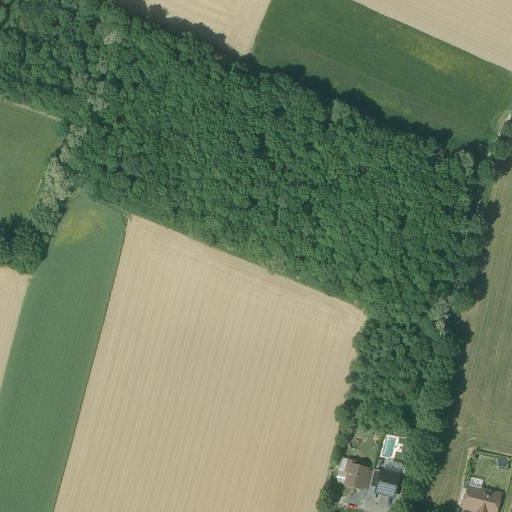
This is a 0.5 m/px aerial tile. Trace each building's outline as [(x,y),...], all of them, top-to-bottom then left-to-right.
[(499,459),(497,466),(506,468),(508,461),(499,459)] [(355,466),(354,470),(350,469),(346,485),(362,489),(363,486),(362,486),(366,471),(367,471),(367,469),(355,466)] [(376,488),(380,472),(374,470),(373,472),(370,487),(376,488)] [(376,488),(375,492),(394,497),(400,475),(380,470),(380,472),(376,488)] [(367,471),(366,471),(362,486),(363,486),(369,488),(370,487),(373,472),(367,471)] [(464,482),(458,505),(464,506),(469,489),(470,484),(464,482)] [(480,492),(469,489),(464,506),(464,508),(478,511),(495,511),(500,494),(480,490),(480,492)]
